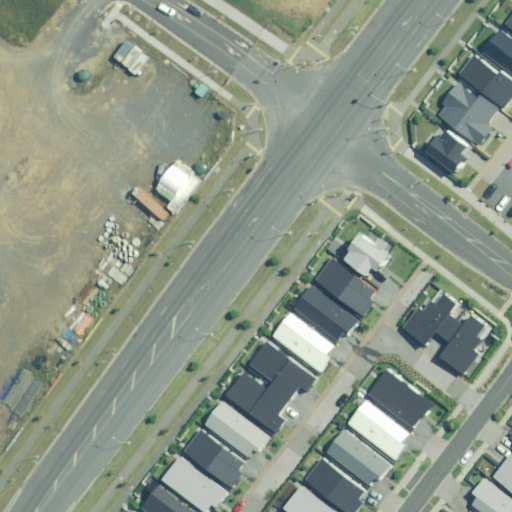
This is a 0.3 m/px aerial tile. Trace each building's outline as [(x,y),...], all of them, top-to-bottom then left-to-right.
[(434,152),(462,173),(474,158),(469,153),(475,145),(454,128),(447,137),(446,136),(434,152)] [(358,253),(353,260),(372,275),(378,267),(385,272),(397,256),(368,234),(355,251),(358,253)] [(337,257),(319,279),(366,315),(377,302),(373,299),(380,291),(337,257)] [(362,321),(315,284),(298,306),(341,339),(347,331),(351,334),(362,321)] [(421,308),(406,328),(431,346),(442,331),(448,336),(460,320),(452,314),(460,305),(445,294),(438,303),(433,300),(425,311),(421,308)] [(294,312),(277,334),(323,371),(334,357),(330,354),(337,346),(294,312)] [(442,355),(467,373),(482,354),(478,351),(486,340),(482,336),(489,327),(475,316),(467,325),(460,320),(448,336),(454,340),(442,355)] [(320,378),(272,341),(254,365),(278,383),(275,386),(294,400),(305,386),(311,391),(320,378)] [(371,393),(415,427),(422,418),(426,421),(437,407),(389,370),(371,393)] [(248,373),(230,396),(279,433),(289,419),(283,415),(294,400),(275,386),(272,391),(248,373)] [(226,401),(208,425),(252,458),(259,449),(264,452),(275,437),(226,401)] [(405,444),(412,435),(368,401),(350,424),(390,455),(398,461),(409,447),(405,444)] [(328,451),(372,486),(379,477),(383,480),(394,466),(346,428),(328,451)] [(203,429),(186,451),(235,489),(246,474),(241,470),(246,462),(203,429)] [(182,454),(164,478),(209,511),(215,502),(220,506),(231,491),(182,454)] [(511,456),(496,476),(511,488),(511,456)] [(361,501),(368,492),(324,458),(306,481),(345,511),(357,511),(364,504),(361,501)] [(511,511),(511,497),(486,477),(474,491),(482,497),(476,504),(486,511),(511,511)] [(199,511),(161,483),(143,507),(150,511),(199,511)] [(286,508),(291,511),(338,511),(304,485),(286,508)]
